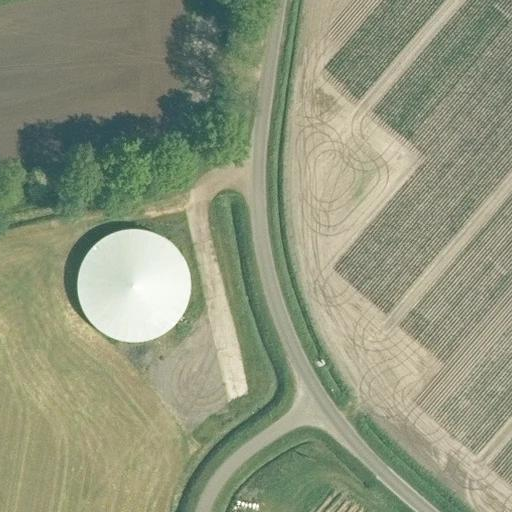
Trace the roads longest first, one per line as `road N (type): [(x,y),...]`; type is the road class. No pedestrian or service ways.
road 1 (unclassified): [(319,399),(267,280),(259,223),(258,164),(281,0)]
road 2 (unclassified): [(203,511),(231,463),(319,399)]
road 3 (unclassified): [(429,511),(319,399)]
